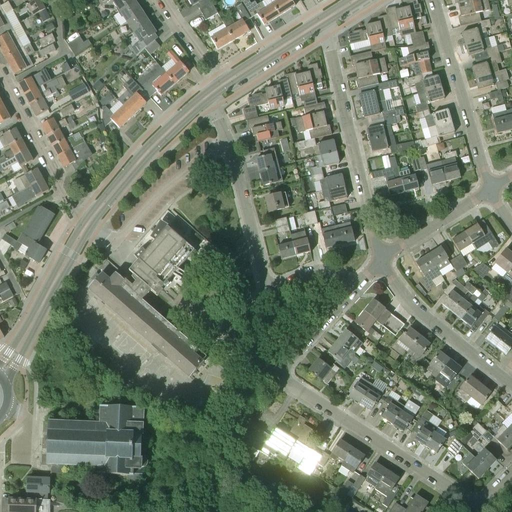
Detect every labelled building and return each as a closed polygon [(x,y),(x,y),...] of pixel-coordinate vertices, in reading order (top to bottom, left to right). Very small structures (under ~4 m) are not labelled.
[(39,0),(36,0),(30,3),(27,5),(33,16),(45,10),(39,0)] [(119,13),(135,3),(133,0),(96,0),(97,0),(103,9),(113,12),(117,9),(119,13)] [(243,0),(240,2),(241,4),(250,18),(257,14),(264,26),(279,16),(272,5),(265,9),(261,3),(257,6),(255,2),(251,4),(248,0),(243,0)] [(279,0),(272,5),(279,16),(295,6),(291,0),(279,0)] [(409,36),(416,34),(413,21),(421,19),(420,14),(422,13),(420,5),(418,5),(416,0),(413,0),(407,2),(408,8),(402,9),(407,29),(399,31),(400,34),(401,37),(409,35),(409,36)] [(459,11),(488,4),(487,0),(453,0),(455,5),(457,4),(459,11)] [(199,9),(206,21),(218,14),(211,2),(201,7),(199,9)] [(126,23),(142,13),(135,3),(119,13),(126,23)] [(227,30),(233,41),(249,32),(243,22),(250,18),(241,4),(235,7),(243,21),(235,25),(231,18),(223,23),(227,30)] [(488,4),(459,11),(461,17),(458,18),(460,27),(478,23),(481,22),(479,14),(490,11),(488,4)] [(407,29),(402,9),(396,11),(395,8),(385,10),(387,16),(391,30),(393,36),(400,34),(399,31),(407,29)] [(50,19),(46,11),(39,14),(43,23),(50,19)] [(133,33),(149,23),(142,13),(126,23),(133,33)] [(0,29),(10,24),(6,15),(0,18),(0,29)] [(383,38),(393,36),(391,30),(387,16),(377,18),(379,23),(372,25),(377,45),(385,43),(383,38)] [(491,27),(491,26),(489,20),(478,23),(479,29),(462,34),(466,45),(481,41),(479,35),(486,33),(485,29),(491,27)] [(55,29),(52,23),(44,27),(47,33),(55,29)] [(154,42),(153,42),(151,37),(155,34),(149,23),(133,33),(139,43),(131,48),(135,56),(144,50),(144,49),(154,42)] [(386,49),(385,43),(377,45),(372,25),(365,26),(366,31),(362,32),(362,30),(352,33),(352,34),(348,36),(350,45),(368,41),(371,52),(371,53),(386,49)] [(217,50),(233,41),(227,30),(211,39),(217,50)] [(0,49),(19,40),(14,31),(0,38),(0,49)] [(411,42),(424,38),(423,32),(416,34),(409,36),(411,42)] [(52,35),(43,39),(39,41),(42,47),(55,40),(52,35)] [(84,43),(80,37),(67,45),(75,57),(92,46),(88,40),(84,43)] [(413,47),(425,44),(424,38),(411,42),(412,47),(413,47)] [(487,57),(499,54),(497,47),(491,48),(488,39),(481,41),(466,45),(469,56),(468,56),(468,57),(486,52),(487,57)] [(0,50),(5,59),(23,48),(19,40),(0,49),(0,50)] [(144,49),(144,50),(150,56),(151,56),(156,51),(160,47),(154,41),(153,42),(154,42),(144,49)] [(400,68),(413,64),(416,76),(422,75),(419,63),(428,61),(430,61),(430,60),(429,60),(428,54),(430,53),(428,43),(425,44),(413,47),(412,47),(406,48),(400,48),(403,58),(398,60),(400,68)] [(56,51),(53,45),(39,52),(42,58),(56,51)] [(9,67),(28,57),(23,48),(5,59),(9,67)] [(166,74),(175,85),(189,73),(171,51),(165,56),(174,67),(166,74)] [(371,53),(371,52),(350,57),(352,67),(355,66),(356,73),(386,66),(384,59),(373,62),(371,53)] [(499,72),(497,64),(501,63),(499,54),(487,57),(489,62),(472,68),(475,79),(499,72)] [(28,57),(9,67),(14,76),(33,66),(28,57)] [(431,73),(429,65),(428,61),(419,63),(422,75),(431,73)] [(67,64),(61,67),(65,74),(71,71),(67,64)] [(303,102),(316,99),(314,90),(322,88),(322,84),(320,79),(322,79),(320,70),(318,71),(317,65),(307,67),(308,73),(302,75),(307,95),(300,96),(301,103),(303,102)] [(386,66),(356,73),(358,79),(355,80),(358,90),(379,85),(376,76),(388,73),(386,66)] [(37,89),(43,86),(43,85),(44,85),(41,79),(48,75),(46,70),(19,85),(25,95),(37,89)] [(498,92),(500,91),(500,90),(508,88),(506,81),(509,80),(506,70),(499,72),(475,79),(479,90),(478,90),(478,91),(496,86),(498,92)] [(161,96),(175,85),(166,74),(152,86),(161,96)] [(307,95),(302,75),(296,76),(295,74),(286,76),(286,80),(290,95),(291,95),(299,93),(300,96),(307,95)] [(418,95),(440,88),(437,77),(438,77),(437,76),(423,80),(422,75),(408,79),(410,86),(415,85),(418,95)] [(30,106),(57,92),(55,87),(59,85),(56,79),(46,84),(49,90),(46,91),(40,94),(37,89),(25,95),(30,106)] [(123,106),(133,116),(146,104),(138,95),(143,91),(131,79),(123,87),(133,97),(123,106)] [(292,99),(291,95),(290,95),(286,80),(277,82),(278,87),(272,88),(276,109),(284,107),(283,101),(291,99),(292,99)] [(103,86),(99,81),(93,87),(97,91),(103,86)] [(362,107),(385,101),(383,91),(397,88),(396,81),(375,86),(377,91),(359,95),(359,96),(360,96),(362,107)] [(67,93),(72,102),(89,93),(84,84),(67,93)] [(57,92),(30,106),(36,117),(49,110),(46,105),(54,100),(54,99),(68,92),(66,87),(57,92)] [(270,111),(276,109),(272,88),(265,90),(266,95),(262,96),(262,94),(252,96),(252,98),(247,99),(250,109),(243,110),(244,116),(256,113),(255,108),(268,104),(270,111)] [(417,113),(428,110),(427,105),(444,100),(444,99),(440,88),(418,95),(420,105),(415,106),(417,113)] [(503,102),(500,92),(500,91),(498,92),(488,95),(490,101),(497,99),(499,104),(503,102)] [(317,105),(316,99),(303,102),(304,108),(317,105)] [(383,120),(395,117),(404,115),(403,108),(388,112),(385,101),(362,107),(365,118),(364,118),(365,119),(382,115),(383,120)] [(296,127),(325,120),(324,113),(326,113),(324,103),(317,105),(304,108),(303,108),(305,117),(294,120),(296,127)] [(72,105),(60,111),(63,117),(75,111),(72,105)] [(497,135),(511,131),(506,111),(505,105),(491,109),(493,115),(492,115),(493,121),(497,135)] [(133,116),(123,106),(114,116),(109,111),(105,107),(102,110),(103,112),(102,112),(103,119),(105,128),(112,121),(119,129),(133,116)] [(428,129),(450,122),(447,111),(448,111),(447,110),(430,115),(428,110),(417,113),(419,121),(425,119),(428,129)] [(5,111),(0,113),(0,125),(1,125),(1,124),(10,119),(5,111)] [(258,119),(256,113),(244,116),(246,122),(247,122),(258,119)] [(68,125),(74,122),(76,121),(73,117),(66,121),(65,119),(56,124),(54,119),(41,126),(47,137),(59,130),(68,125)] [(258,119),(247,122),(249,131),(251,131),(253,137),(255,137),(256,142),(267,139),(266,134),(282,130),(281,123),(269,126),(267,117),(258,119)] [(370,141),(386,138),(393,136),(390,126),(396,124),(395,117),(383,120),(385,126),(367,130),(368,130),(370,141)] [(311,140),(314,139),(332,135),(329,126),(327,126),(325,120),(296,127),(297,133),(308,131),(311,140)] [(428,147),(436,145),(439,144),(437,139),(454,134),(454,133),(450,122),(428,129),(431,138),(421,141),(423,149),(428,147)] [(105,132),(102,124),(96,126),(99,134),(105,132)] [(9,146),(21,140),(15,129),(3,136),(4,137),(0,138),(0,140),(4,149),(9,147),(9,146)] [(52,147),(65,140),(59,130),(47,137),(52,147)] [(58,158),(86,143),(83,139),(82,139),(76,143),(73,136),(65,140),(52,147),(58,158)] [(107,142),(104,136),(98,138),(101,144),(107,142)] [(386,138),(370,141),(373,152),(372,153),(373,153),(388,150),(386,138)] [(316,157),(336,153),(333,142),(333,141),(316,145),(314,139),(311,140),(297,143),(298,148),(299,151),(314,147),(316,157)] [(0,164),(27,151),(21,140),(9,146),(9,147),(11,150),(3,155),(4,157),(0,158),(0,164)] [(86,143),(58,158),(64,169),(71,165),(75,171),(86,165),(84,161),(93,156),(86,143)] [(414,143),(390,147),(392,155),(415,150),(414,143)] [(443,143),(437,146),(439,152),(445,150),(443,143)] [(259,173),(279,168),(274,149),(260,152),(260,153),(263,152),(264,158),(256,160),(259,173)] [(27,151),(0,164),(0,165),(0,172),(18,163),(20,168),(33,161),(27,151)] [(456,152),(446,154),(444,155),(445,161),(457,158),(456,152)] [(311,177),(322,174),(321,169),(339,164),(338,164),(336,153),(316,157),(314,157),(317,167),(309,169),(311,177)] [(418,159),(421,171),(427,170),(424,158),(418,159)] [(414,173),(421,171),(418,159),(411,161),(414,173)] [(442,169),(446,183),(460,179),(457,165),(442,169)] [(399,173),(399,172),(398,167),(397,167),(391,169),(380,171),(382,178),(392,175),(393,181),(386,183),(390,197),(404,194),(399,173)] [(279,168),(259,173),(263,187),(283,182),(279,168)] [(25,189),(43,180),(37,169),(20,179),(25,189)] [(446,183),(442,169),(435,170),(428,172),(431,186),(446,183)] [(399,173),(404,194),(419,190),(415,176),(411,177),(409,170),(399,172),(399,173)] [(322,192),(344,187),(341,176),(341,175),(324,179),(322,174),(311,177),(313,183),(320,182),(322,192)] [(25,204),(31,201),(40,196),(48,191),(49,191),(43,180),(25,189),(25,190),(22,191),(16,195),(12,197),(18,209),(26,205),(25,204)] [(16,195),(22,191),(20,187),(13,190),(16,195)] [(344,187),(322,192),(324,202),(318,204),(319,211),(331,208),(329,203),(347,199),(347,198),(346,198),(344,187)] [(282,196),(282,195),(266,198),(269,213),(285,209),(285,208),(289,207),(286,195),(282,196)] [(0,212),(9,207),(6,201),(0,204),(0,212)] [(335,216),(347,214),(345,205),(331,208),(333,217),(335,216)] [(23,237),(36,245),(54,215),(41,208),(23,237)] [(309,213),(312,225),(318,224),(316,217),(315,212),(309,213)] [(306,227),(312,225),(309,213),(303,215),(306,227)] [(276,228),(288,225),(286,218),(274,221),(276,228)] [(16,227),(13,223),(3,229),(6,234),(16,227)] [(288,225),(276,228),(277,235),(289,232),(288,225)] [(340,246),(355,242),(352,230),(345,232),(343,225),(335,227),(340,246)] [(473,246),(475,250),(476,251),(488,243),(492,250),(498,246),(490,232),(484,236),(477,225),(464,233),(473,246)] [(326,250),(340,246),(335,227),(321,231),(326,250)] [(125,280),(124,281),(118,288),(121,291),(126,286),(142,300),(142,301),(151,291),(157,297),(163,290),(162,289),(174,275),(183,280),(186,276),(178,271),(188,259),(189,260),(197,253),(186,239),(183,242),(167,228),(129,271),(138,280),(132,286),(125,280)] [(292,243),(296,257),(310,253),(307,239),(306,239),(305,233),(291,236),(292,243)] [(460,252),(461,254),(473,246),(464,233),(452,240),(459,253),(460,252)] [(36,245),(23,237),(19,244),(4,235),(1,241),(10,246),(14,248),(14,249),(39,264),(39,263),(46,251),(36,245)] [(0,250),(3,257),(10,246),(1,241),(0,242),(0,250)] [(281,260),(296,257),(292,243),(278,247),(281,260)] [(428,255),(438,272),(450,265),(447,260),(448,260),(441,247),(428,255)] [(506,273),(511,266),(511,255),(506,250),(495,264),(506,273)] [(441,276),(438,272),(428,255),(415,263),(425,279),(420,283),(428,292),(433,288),(435,287),(432,282),(441,276)] [(455,258),(462,269),(467,266),(461,255),(455,258)] [(466,274),(462,269),(455,258),(450,262),(457,272),(454,273),(458,279),(466,274)] [(21,260),(17,266),(24,270),(27,264),(21,260)] [(482,280),(490,270),(483,264),(472,271),(482,280)] [(142,301),(142,300),(126,286),(121,291),(118,288),(124,281),(116,274),(110,281),(102,274),(88,289),(190,379),(204,363),(194,354),(198,349),(142,301)] [(468,292),(472,287),(468,283),(464,288),(455,281),(451,284),(444,293),(448,297),(442,305),(451,313),(463,298),(468,292)] [(0,296),(0,294),(9,289),(6,282),(0,285),(0,297),(0,298),(0,296)] [(472,287),(468,292),(472,295),(476,290),(472,287)] [(0,294),(0,296),(0,298),(2,301),(13,296),(10,290),(9,289),(0,294)] [(481,303),(489,293),(485,290),(477,299),(481,303)] [(461,320),(474,303),(477,300),(473,296),(468,302),(463,298),(451,313),(461,320)] [(18,305),(14,299),(9,302),(12,307),(18,305)] [(364,312),(376,322),(376,321),(396,337),(405,326),(373,301),(364,312)] [(511,309),(511,304),(509,302),(508,301),(494,318),(498,322),(508,310),(511,312),(511,309)] [(474,303),(461,320),(470,328),(477,320),(482,324),(489,314),(485,310),(484,311),(474,303)] [(367,333),(368,332),(376,322),(364,312),(355,324),(367,333)] [(496,348),(508,332),(504,329),(505,327),(500,323),(486,340),(496,348)] [(410,349),(419,337),(409,329),(405,334),(399,341),(410,349)] [(80,330),(72,340),(79,346),(87,337),(80,330)] [(337,342),(354,355),(363,344),(346,331),(337,342)] [(375,331),(371,336),(378,341),(381,337),(375,331)] [(505,355),(511,347),(511,335),(508,332),(496,348),(505,355)] [(374,347),(378,341),(371,336),(370,335),(365,340),(374,347)] [(419,337),(410,349),(415,353),(410,359),(415,363),(419,358),(420,359),(426,350),(430,345),(419,337)] [(355,356),(354,355),(337,342),(328,353),(339,362),(338,364),(345,370),(355,356)] [(432,374),(436,369),(441,373),(450,361),(440,353),(436,358),(429,366),(430,366),(427,370),(432,374)] [(330,369),(326,367),(318,360),(309,372),(327,385),(334,376),(328,372),(330,369)] [(441,373),(436,379),(435,381),(445,388),(457,374),(456,374),(460,369),(450,361),(441,373)] [(470,398),(481,385),(470,377),(467,382),(466,382),(460,390),(456,395),(457,395),(466,403),(467,403),(471,398),(470,398)] [(360,404),(372,385),(361,378),(352,392),(353,392),(349,397),(360,404)] [(372,385),(360,404),(371,411),(374,406),(375,406),(384,393),(383,392),(372,385)] [(470,398),(471,398),(481,406),(487,399),(487,398),(491,393),(481,385),(470,398)] [(403,410),(405,407),(388,396),(384,403),(389,406),(385,413),(382,418),(393,425),(403,410)] [(488,411),(493,416),(502,406),(498,401),(488,411)] [(143,428),(142,428),(143,410),(145,410),(145,409),(96,407),(96,414),(101,414),(101,425),(48,423),(46,465),(99,467),(99,474),(97,474),(97,475),(127,477),(127,481),(149,482),(149,469),(141,469),(141,467),(142,467),(143,467),(144,467),(145,466),(146,465),(146,464),(146,463),(146,462),(146,461),(146,460),(145,460),(145,459),(144,458),(143,458),(142,458),(141,458),(142,438),(143,438),(144,438),(145,437),(146,437),(146,436),(147,435),(147,434),(147,433),(147,432),(147,431),(146,430),(145,429),(144,429),(143,428)] [(407,428),(414,417),(403,410),(393,425),(403,433),(407,427),(407,428)] [(422,418),(429,423),(434,416),(426,411),(422,418)] [(317,464),(322,457),(309,449),(311,446),(310,442),(307,440),(313,431),(304,425),(307,421),(300,417),(288,436),(296,442),(291,450),(304,458),(297,468),(310,476),(311,473),(314,469),(317,464)] [(425,447),(434,433),(437,428),(429,423),(422,418),(414,431),(418,434),(417,434),(418,435),(414,440),(425,447)] [(471,426),(482,437),(486,432),(475,421),(471,426)] [(251,447),(261,431),(251,424),(240,440),(251,447)] [(478,441),(482,437),(471,426),(467,430),(478,441)] [(511,434),(507,430),(507,429),(503,426),(497,432),(498,433),(494,438),(507,451),(511,445),(511,434)] [(296,442),(288,436),(275,428),(274,431),(273,430),(271,433),(272,434),(270,437),(261,431),(251,447),(260,452),(268,458),(270,454),(276,458),(277,457),(284,461),(291,450),(296,442)] [(434,433),(425,447),(436,454),(439,449),(440,449),(446,440),(434,433)] [(457,441),(463,447),(467,443),(461,437),(457,441)] [(454,439),(453,441),(447,450),(454,458),(464,448),(454,439)] [(330,457),(329,458),(331,459),(335,462),(338,458),(344,462),(352,449),(340,441),(330,457)] [(352,449),(344,462),(341,466),(349,472),(352,467),(356,470),(364,457),(352,449)] [(475,459),(487,471),(496,461),(484,450),(475,459)] [(330,457),(324,453),(322,457),(317,464),(323,468),(324,467),(329,458),(330,457)] [(487,471),(475,459),(470,454),(461,463),(466,467),(468,470),(478,480),(487,471)] [(378,484),(387,472),(375,464),(367,477),(368,478),(365,482),(376,489),(378,484)] [(311,473),(316,477),(319,478),(322,474),(320,473),(314,469),(311,473)] [(387,472),(378,484),(389,492),(390,492),(393,488),(398,479),(387,472)] [(354,485),(353,486),(358,490),(365,479),(360,476),(354,485)] [(48,501),(48,495),(49,495),(50,480),(27,479),(27,493),(35,493),(35,500),(48,501)] [(353,486),(354,485),(348,481),(343,488),(342,490),(348,494),(353,486)] [(388,496),(382,505),(387,509),(393,500),(388,496)] [(416,496),(414,499),(411,498),(410,498),(413,500),(406,511),(395,504),(389,511),(432,511),(426,507),(428,504),(416,496)] [(67,499),(58,497),(56,503),(65,506),(67,499)] [(48,501),(35,500),(7,499),(6,511),(50,511),(51,501),(48,501)]
